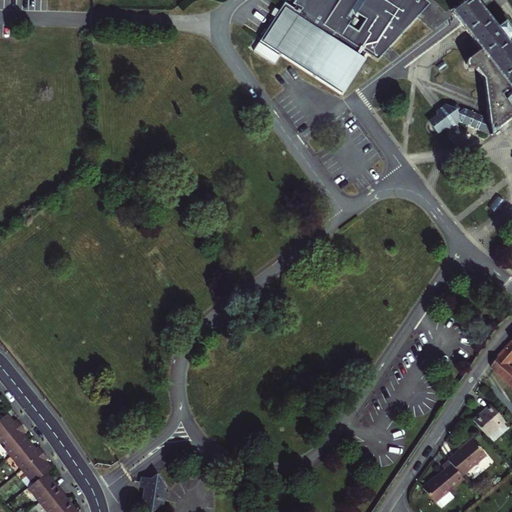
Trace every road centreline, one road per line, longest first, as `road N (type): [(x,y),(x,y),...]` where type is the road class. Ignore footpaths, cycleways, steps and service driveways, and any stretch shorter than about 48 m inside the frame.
road 1 (residential): [(390,502),(511,327)]
road 2 (residential): [(99,511),(65,447),(0,365)]
